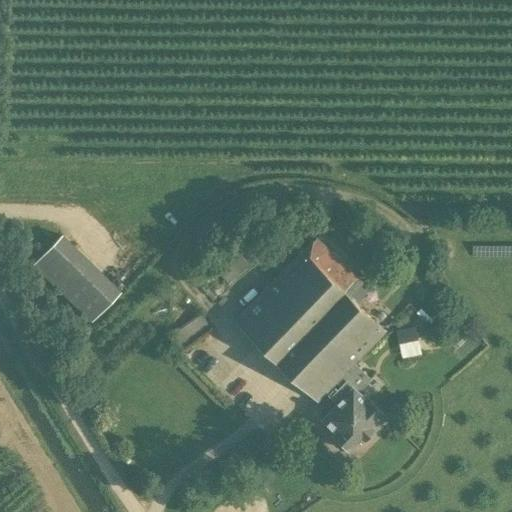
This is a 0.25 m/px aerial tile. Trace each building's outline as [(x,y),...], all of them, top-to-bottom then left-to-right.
[(62,233),(33,263),(91,319),(120,290),(62,233)] [(235,319),(300,383),(317,399),(325,391),(337,402),(322,417),(335,432),(332,434),(348,449),(360,436),(363,438),(385,416),(358,390),(369,379),(353,364),(385,332),(350,298),(363,284),(316,237),(303,253),(301,251),(235,319)] [(226,283),(249,262),(232,243),(208,264),(226,283)] [(200,314),(166,330),(172,342),(206,325),(200,314)] [(395,330),(398,342),(418,338),(415,326),(395,330)] [(253,451),(239,461),(249,475),(263,465),(253,451)]
